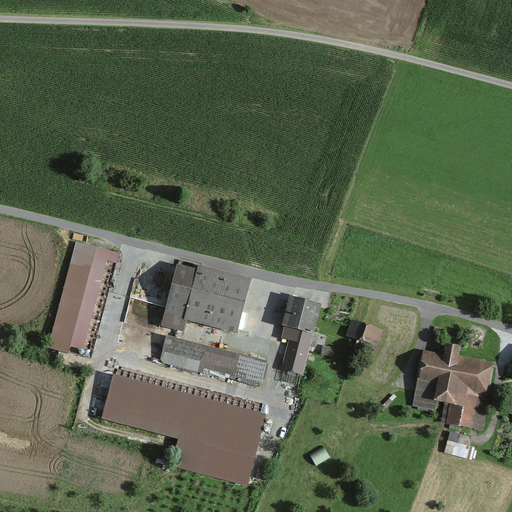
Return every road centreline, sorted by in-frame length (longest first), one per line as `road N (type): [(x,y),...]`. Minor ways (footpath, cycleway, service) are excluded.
road 1 (unclassified): [(0,209),(511,330)]
road 2 (unclassified): [(0,20),(315,38),(511,86)]
